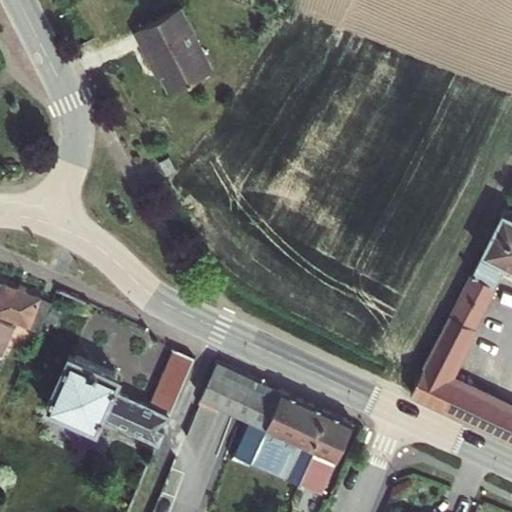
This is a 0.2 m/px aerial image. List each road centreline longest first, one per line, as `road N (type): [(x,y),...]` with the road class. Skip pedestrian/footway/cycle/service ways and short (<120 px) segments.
road 1 (tertiary): [(47,221),(87,240),(178,312),(400,414)]
road 2 (tertiary): [(47,221),(76,148),(77,124),(18,0)]
road 3 (tertiary): [(400,414),(511,465)]
